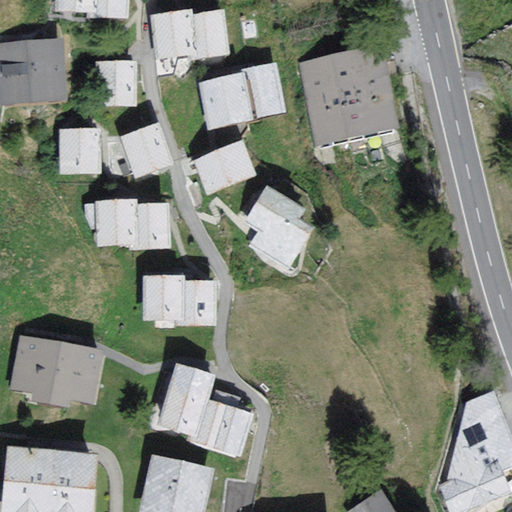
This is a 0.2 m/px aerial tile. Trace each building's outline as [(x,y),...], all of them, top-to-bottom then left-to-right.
[(126,0),(56,0),(56,15),(125,19),(126,0)] [(223,58),(219,10),(157,16),(162,64),(223,58)] [(64,39),(0,43),(0,106),(69,102),(64,39)] [(373,48),(295,65),(313,148),(391,132),(373,48)] [(136,61),(96,60),(95,105),(135,106),(136,61)] [(195,80),(205,134),(281,120),(271,66),(195,80)] [(152,127),(120,141),(138,179),(169,164),(152,127)] [(101,130),(62,130),(63,171),(101,171),(101,130)] [(237,144),(191,162),(205,194),(250,176),(237,144)] [(304,219),(262,194),(240,231),(255,240),(245,254),(286,277),(311,236),(299,229),(304,219)] [(165,203),(92,205),(94,250),(166,249),(165,203)] [(140,284),(141,327),(159,326),(159,331),(209,330),(208,288),(180,289),(180,283),(140,284)] [(99,357),(16,340),(5,394),(27,398),(25,407),(64,415),(66,405),(88,410),(99,357)] [(207,385),(170,373),(151,433),(236,459),(248,421),(200,406),(207,385)] [(460,406),(436,489),(445,511),(473,511),(506,499),(496,476),(511,469),(511,453),(488,395),(460,406)] [(86,511),(92,461),(3,452),(0,486),(0,511),(86,511)] [(201,511),(209,476),(149,461),(138,511),(201,511)] [(385,511),(376,497),(352,511),(385,511)]
